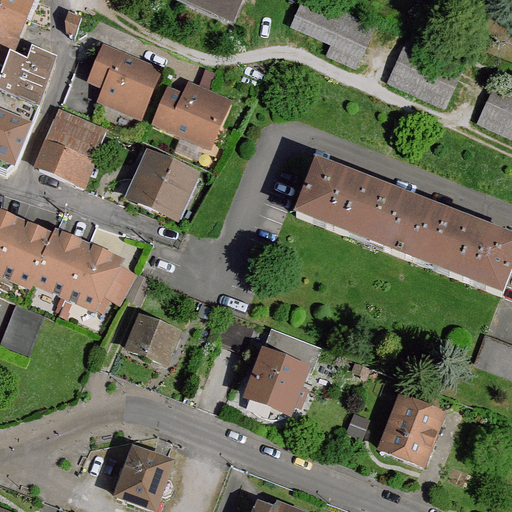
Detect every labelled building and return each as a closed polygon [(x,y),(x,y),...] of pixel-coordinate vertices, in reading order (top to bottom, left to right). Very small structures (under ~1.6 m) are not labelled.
[(0,0),(0,11),(24,19),(31,3),(38,6),(39,0),(0,0)] [(179,0),(230,23),(240,0),(179,0)] [(303,0),(293,26),(333,43),(329,54),(360,67),(378,25),(319,0),(303,0)] [(0,11),(0,31),(16,38),(24,19),(0,11)] [(73,38),(78,40),(85,20),(74,15),(72,23),(73,38)] [(16,38),(0,31),(0,68),(8,72),(12,63),(21,41),(16,38)] [(163,75),(112,52),(103,72),(118,79),(108,100),(144,116),(163,75)] [(29,70),(12,63),(8,72),(0,89),(0,94),(36,110),(49,80),(47,78),(53,63),(35,55),(29,70)] [(0,172),(13,179),(41,112),(36,110),(0,94),(0,89),(8,72),(0,68),(0,172)] [(511,137),(511,84),(498,78),(478,122),(511,137)] [(204,104),(208,94),(197,90),(193,99),(204,104)] [(192,102),(176,95),(163,125),(214,147),(233,105),(208,94),(204,104),(193,99),(192,102)] [(49,158),(43,171),(87,190),(95,172),(102,175),(105,169),(97,166),(111,133),(63,112),(43,156),(49,158)] [(155,159),(137,198),(180,217),(198,177),(155,159)] [(511,281),(511,239),(324,165),(304,217),(506,297),(511,281)] [(11,222),(0,217),(0,273),(35,288),(36,285),(55,241),(43,235),(11,222)] [(77,246),(57,237),(55,241),(36,285),(100,312),(120,265),(108,259),(77,246)] [(127,300),(139,305),(151,282),(149,281),(139,276),(127,300)] [(5,349),(32,360),(50,318),(23,307),(6,347),(5,349)] [(251,354),(262,324),(247,317),(233,312),(221,342),(231,346),(251,354)] [(183,334),(144,320),(133,351),(171,365),(183,334)] [(326,349),(279,331),(253,399),(293,414),(309,372),(316,375),(326,349)] [(511,379),(511,347),(489,338),(478,366),(511,379)] [(448,419),(405,402),(386,452),(428,469),(448,419)] [(371,422),(358,417),(351,435),(364,440),(371,422)] [(177,466),(138,452),(122,499),(160,511),(166,498),(170,499),(176,497),(179,489),(176,483),(172,482),(177,466)]
